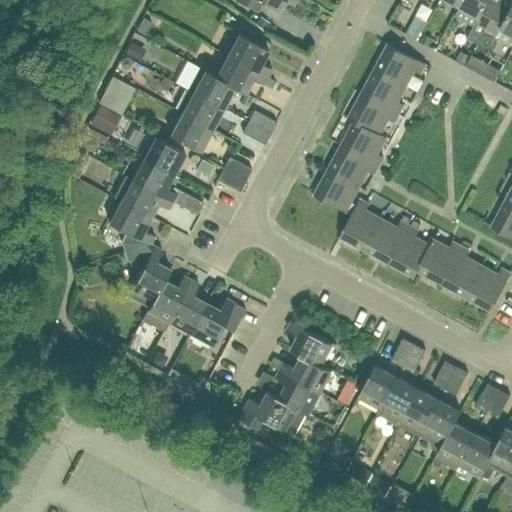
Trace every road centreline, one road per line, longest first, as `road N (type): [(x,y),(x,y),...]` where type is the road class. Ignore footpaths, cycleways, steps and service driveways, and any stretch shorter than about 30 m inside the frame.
road 1 (residential): [(237,222),(359,0)]
road 2 (residential): [(505,361),(297,260)]
road 3 (residential): [(238,386),(297,260)]
